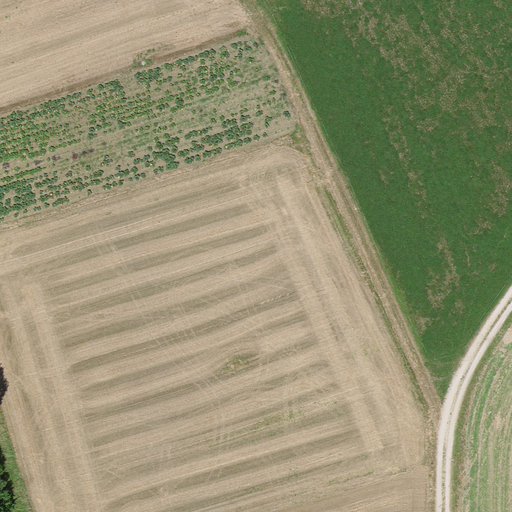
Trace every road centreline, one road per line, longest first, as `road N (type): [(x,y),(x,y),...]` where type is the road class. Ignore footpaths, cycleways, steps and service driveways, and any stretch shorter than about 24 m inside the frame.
road 1 (track): [(446,432),(240,0)]
road 2 (track): [(443,511),(446,432),(475,354),(511,297)]
